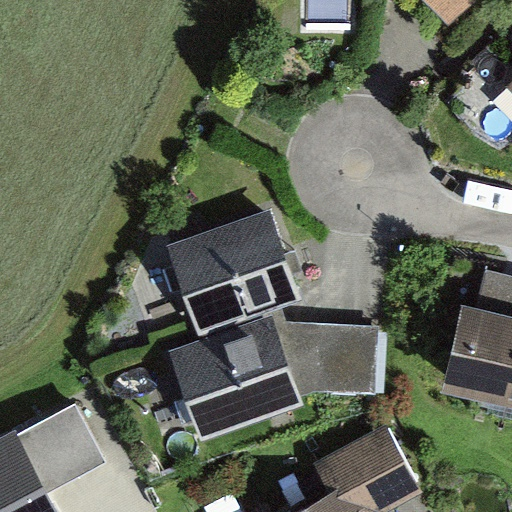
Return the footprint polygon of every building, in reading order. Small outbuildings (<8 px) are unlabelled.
[(417,0),(455,38),(492,0),(417,0)] [(169,254),(201,342),(277,315),(309,303),(276,215),(169,254)] [(511,270),(489,265),(480,298),(463,294),(442,379),(511,396),(511,270)] [(277,315),(201,342),(170,355),(203,442),(309,407),(304,393),(385,394),(384,332),(280,326),(277,315)] [(107,468),(76,411),(0,453),(0,511),(44,511),(40,505),(107,468)] [(422,490),(393,432),(330,462),(343,490),(298,511),(377,511),(422,490)]
